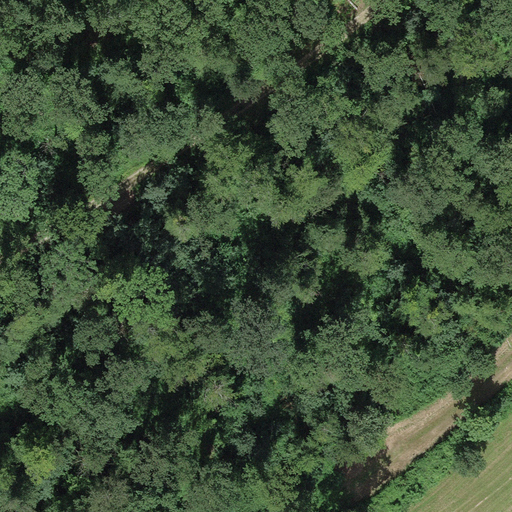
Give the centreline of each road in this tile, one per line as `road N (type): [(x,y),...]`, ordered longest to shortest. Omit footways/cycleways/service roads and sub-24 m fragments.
road 1 (track): [(353,0),(0,220)]
road 2 (track): [(511,350),(407,450)]
